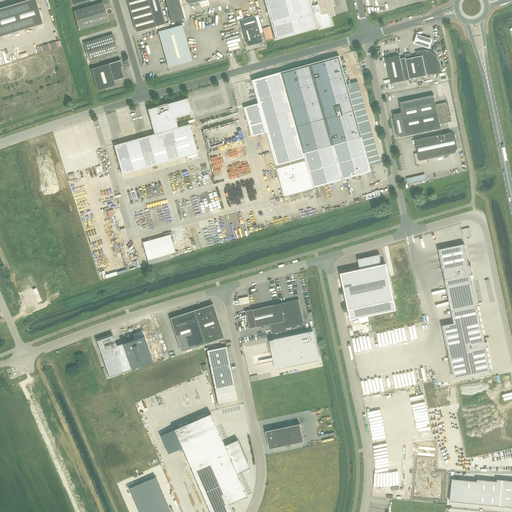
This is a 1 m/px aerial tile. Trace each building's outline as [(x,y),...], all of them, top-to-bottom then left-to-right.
[(0,36),(43,23),(36,0),(26,0),(0,8),(0,36)] [(127,0),(136,31),(165,23),(158,0),(127,0)] [(165,0),(171,21),(184,18),(179,0),(165,0)] [(264,0),(275,39),(318,27),(317,25),(319,25),(320,28),(332,25),(330,16),(335,15),(330,0),(264,0)] [(74,11),(80,30),(108,21),(103,2),(74,11)] [(261,38),(256,18),(241,22),(248,46),(254,44),(254,45),(255,44),(263,42),(262,38),(261,38)] [(182,25),(158,32),(168,67),(192,60),(182,25)] [(432,38),(416,33),(413,42),(429,48),(432,38)] [(113,34),(84,43),(89,62),(119,54),(113,34)] [(416,57),(411,58),(411,54),(410,53),(405,54),(405,55),(405,58),(400,59),(400,55),(386,58),(391,83),(410,79),(442,72),(439,62),(438,57),(434,53),(430,51),(425,50),(416,52),(417,56),(416,56),(416,57)] [(259,103),(244,107),(252,136),(267,132),(285,196),(314,188),(372,171),(362,137),(339,55),(281,72),(252,80),(259,103)] [(109,63),(91,69),(98,90),(115,85),(114,80),(124,77),(121,67),(122,67),(120,60),(109,63),(108,63),(109,63)] [(434,95),(400,102),(402,112),(393,114),(398,137),(441,128),(440,124),(452,121),(451,115),(449,115),(447,103),(436,105),(434,95)] [(193,113),(188,98),(148,109),(154,134),(114,145),(122,174),(198,153),(189,124),(178,127),(175,118),(193,113)] [(90,123),(60,131),(56,135),(68,179),(90,173),(94,168),(94,170),(95,171),(97,168),(97,167),(99,164),(101,163),(104,165),(101,169),(107,167),(106,164),(104,163),(105,162),(101,148),(97,149),(97,147),(100,146),(99,142),(96,142),(94,135),(97,134),(97,131),(92,133),(90,123)] [(450,132),(415,140),(418,153),(414,153),(416,163),(418,164),(428,162),(427,159),(455,153),(458,148),(455,135),(450,132)] [(42,154),(0,172),(0,231),(18,273),(82,245),(42,154)] [(407,178),(408,184),(426,180),(425,174),(407,178)] [(135,186),(129,188),(133,200),(139,198),(135,186)] [(244,212),(220,216),(224,240),(235,239),(235,237),(248,235),(244,212)] [(470,228),(462,229),(464,237),(471,235),(470,228)] [(164,236),(143,242),(148,259),(175,252),(170,235),(169,232),(163,234),(164,236)] [(464,244),(439,249),(445,280),(454,323),(442,325),(446,342),(451,367),(454,378),(470,375),(477,374),(491,371),(487,353),(489,352),(488,346),(487,341),(485,341),(471,274),(473,274),(471,264),(469,264),(464,244)] [(373,255),(373,256),(359,259),(361,269),(341,273),(351,319),(395,309),(386,264),(381,265),(380,261),(381,261),(380,254),(373,255)] [(38,302),(42,301),(37,288),(33,290),(38,302)] [(248,294),(238,296),(240,303),(250,301),(248,294)] [(253,316),(247,318),(249,328),(270,324),(272,334),(287,330),(287,327),(304,324),(299,299),(290,301),(287,301),(287,302),(281,303),(274,304),(252,309),(253,316)] [(219,339),(224,337),(221,327),(220,324),(216,313),(213,304),(194,310),(189,312),(189,311),(170,318),(172,323),(181,351),(219,339)] [(276,370),(319,360),(313,331),(269,340),(276,370)] [(96,340),(109,377),(132,369),(123,343),(116,345),(112,335),(96,340)] [(238,400),(226,346),(207,350),(218,404),(238,400)] [(90,359),(68,368),(92,425),(114,416),(90,359)] [(424,393),(405,397),(408,411),(427,407),(424,393)] [(0,468),(16,462),(0,425),(0,424),(11,420),(0,394),(0,468)] [(211,413),(174,429),(209,511),(232,511),(229,504),(247,496),(237,473),(245,470),(245,469),(248,468),(247,462),(248,462),(238,439),(225,445),(211,413)] [(300,423),(266,431),(270,449),(304,441),(300,423)] [(417,445),(412,498),(443,501),(446,471),(435,469),(437,447),(436,442),(417,445)] [(171,511),(156,476),(129,488),(139,511),(171,511)] [(452,478),(450,501),(511,507),(511,480),(497,479),(497,481),(477,479),(477,481),(472,480),(452,478)]
